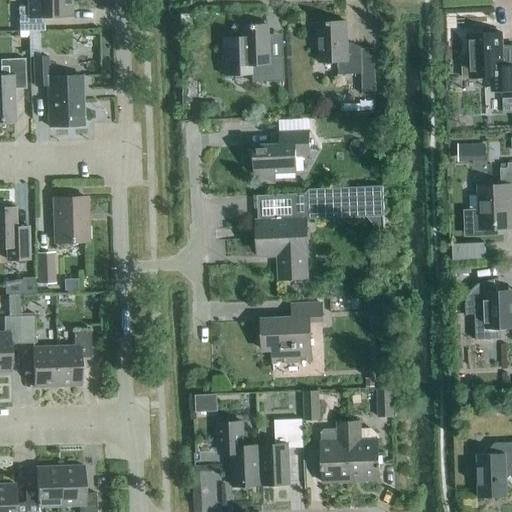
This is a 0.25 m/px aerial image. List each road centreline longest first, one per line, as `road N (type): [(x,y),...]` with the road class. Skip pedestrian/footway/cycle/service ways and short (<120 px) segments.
road 1 (residential): [(122,166),(119,0)]
road 2 (residential): [(127,422),(120,270)]
road 3 (residential): [(193,130),(199,266)]
road 4 (residential): [(127,422),(0,426)]
